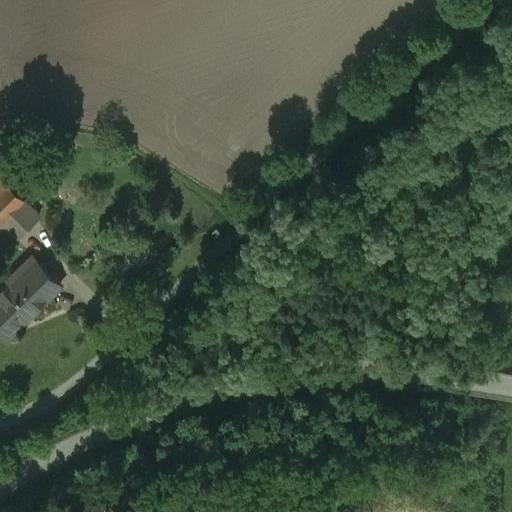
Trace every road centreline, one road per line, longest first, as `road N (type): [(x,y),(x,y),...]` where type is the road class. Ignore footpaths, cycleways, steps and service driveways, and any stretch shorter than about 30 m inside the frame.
road 1 (unclassified): [(487,0),(58,388),(0,414)]
road 2 (unclassified): [(0,486),(55,449),(227,379),(328,363),(511,378)]
